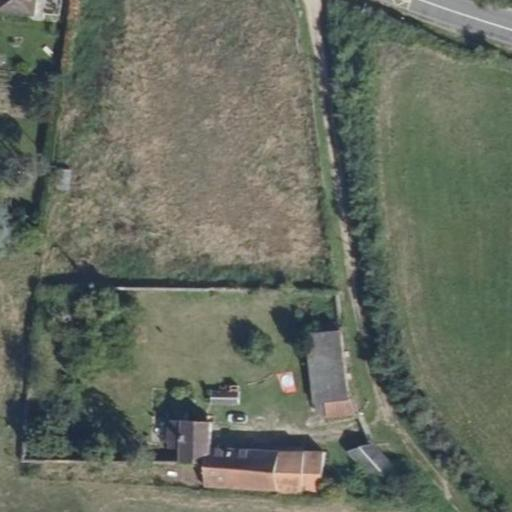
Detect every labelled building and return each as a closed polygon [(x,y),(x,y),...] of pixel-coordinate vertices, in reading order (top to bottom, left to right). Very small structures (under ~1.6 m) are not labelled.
[(0,0),(0,10),(31,14),(32,0),(0,0)] [(350,375),(341,340),(339,329),(307,329),(307,396),(327,396),(327,412),(363,412),(350,375)] [(238,408),(238,387),(227,387),(227,392),(209,393),(209,410),(238,408)] [(210,452),(211,423),(166,422),(165,451),(179,452),(178,466),(205,467),(204,489),(273,494),(277,494),(278,453),(210,452)] [(394,469),(372,445),(346,454),(373,486),(394,469)] [(301,499),(302,453),(278,453),(277,494),(273,494),(273,498),(301,499)] [(322,500),(323,453),(302,453),(301,499),(322,500)]
